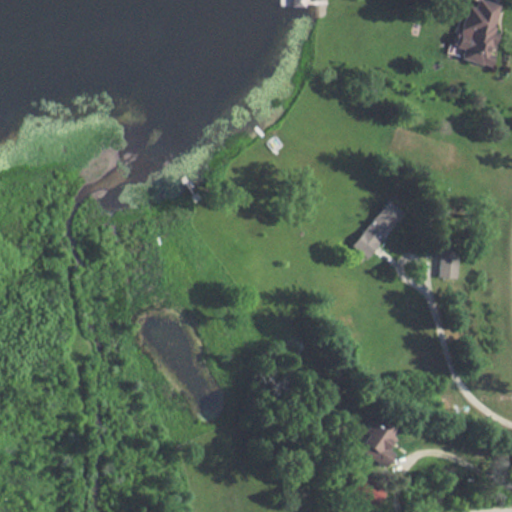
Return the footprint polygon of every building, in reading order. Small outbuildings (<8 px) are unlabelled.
[(488,66),(491,53),(489,53),(494,31),(490,30),(497,4),(482,0),(473,0),(472,6),(463,4),(452,46),(460,48),(458,58),(488,66)] [(399,209),(382,198),(350,247),(367,258),(399,209)] [(436,276),(454,277),(454,252),(437,251),(436,276)] [(396,431),(372,415),(352,447),(383,466),(391,452),(385,448),(396,431)] [(369,506),(381,492),(357,471),(344,485),(369,506)]
